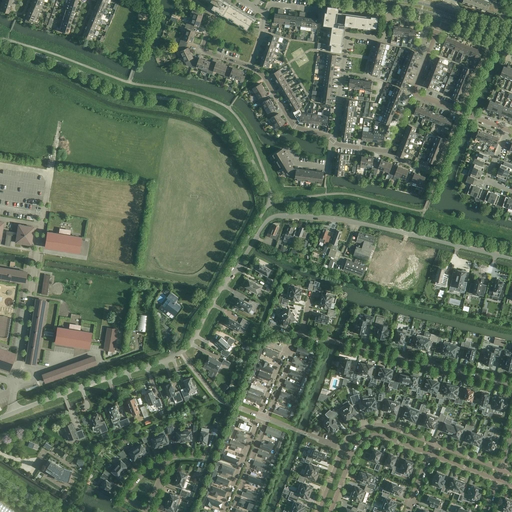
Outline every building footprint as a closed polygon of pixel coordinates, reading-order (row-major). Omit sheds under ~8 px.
[(98,0),(97,0),(96,5),(105,9),(107,3),(98,0)] [(210,0),(215,3),(212,8),(217,11),(247,30),(254,20),(223,1),(221,0),(210,0)] [(463,0),(462,2),(497,14),(500,5),(485,0),(463,0)] [(11,4),(2,1),(0,6),(0,11),(8,14),(11,4)] [(32,3),(30,8),(39,12),(41,6),(32,3)] [(67,3),(65,9),(74,12),(76,6),(67,3)] [(103,14),(105,9),(96,5),(93,10),(103,14)] [(371,18),(366,17),(362,17),(357,16),(353,16),(338,14),(338,12),(339,7),(328,6),(328,9),(326,9),(326,10),(324,25),(332,26),(330,45),(332,45),(331,51),(342,53),(343,46),(341,46),(343,27),(344,27),(345,26),(347,26),(351,26),(356,27),(360,28),(365,28),(370,29),(371,27),(377,28),(378,17),(371,16),(371,17),(371,18)] [(37,17),(39,12),(30,8),(28,13),(37,17)] [(73,17),(74,12),(65,9),(63,14),(73,17)] [(194,13),(192,18),(201,21),(203,16),(202,15),(203,13),(199,11),(193,9),(192,12),(194,13)] [(93,10),(91,16),(100,19),(103,14),(93,10)] [(37,17),(28,13),(25,19),(26,19),(25,22),(29,24),(30,21),(34,22),(37,17)] [(71,23),(73,17),(63,14),(62,20),(71,23)] [(91,16),(89,21),(98,25),(100,19),(91,16)] [(192,27),(193,25),(199,27),(201,21),(192,18),(189,17),(188,23),(187,23),(186,25),(192,27)] [(69,28),(71,23),(62,20),(60,25),(69,28)] [(89,21),(87,26),(96,30),(98,25),(89,21)] [(69,28),(60,25),(58,31),(68,34),(69,28)] [(187,29),(185,34),(194,37),(196,32),(191,30),(192,27),(186,25),(185,28),(187,29)] [(94,35),(96,30),(87,26),(85,31),(94,35)] [(94,35),(85,31),(82,37),(91,41),(94,35)] [(185,34),(183,40),(181,39),(180,42),(186,44),(187,41),(192,43),(194,37),(185,34)] [(279,37),(271,34),(269,39),(278,42),(278,41),(279,37)] [(446,38),(443,46),(448,48),(452,39),(447,37),(446,38)] [(280,44),(280,42),(278,41),(278,42),(269,39),(267,44),(276,47),(277,43),(280,44)] [(452,39),(448,48),(452,49),(451,52),(453,52),(454,50),(453,50),(457,41),(452,39)] [(454,50),(458,52),(462,43),(457,41),(453,50),(454,50)] [(180,42),(179,44),(178,47),(183,56),(191,53),(188,47),(186,48),(185,47),(186,44),(180,42)] [(467,45),(462,43),(458,52),(463,53),(462,56),(463,56),(464,54),(463,54),(467,45)] [(274,51),(276,47),(267,44),(266,50),(274,52),(274,51)] [(464,54),(469,56),(472,47),(467,45),(463,54),(464,54)] [(472,47),(469,56),(473,57),(472,60),(473,60),(474,60),(474,58),(477,49),(472,47)] [(407,54),(417,58),(417,56),(416,56),(418,52),(409,49),(407,54)] [(474,58),(479,60),(482,51),(477,49),(474,58)] [(277,52),(274,51),(274,52),(266,50),(264,55),(272,58),(274,53),(276,54),(277,52)] [(183,56),(185,62),(187,66),(193,68),(195,62),(192,61),(191,59),(193,58),(191,53),(183,56)] [(405,59),(414,63),(415,59),(416,60),(417,58),(407,54),(405,59)] [(264,55),(262,60),(271,63),(271,62),(273,63),(274,63),(275,59),(272,58),(264,55)] [(436,56),(434,61),(442,64),(443,63),(444,59),(436,56)] [(196,67),(202,68),(205,60),(199,58),(198,63),(195,62),(193,68),(196,69),(196,67)] [(403,64),(413,68),(413,66),(412,66),(414,63),(405,59),(403,58),(401,63),(403,64)] [(205,60),(202,68),(201,71),(207,73),(209,74),(211,68),(209,67),(210,62),(205,60)] [(270,64),(273,65),(273,63),(271,62),(271,63),(262,60),(260,65),(269,68),(270,64)] [(434,61),(432,66),(440,69),(442,70),(444,66),(445,64),(443,63),(442,64),(434,61)] [(213,71),(219,73),(222,64),(216,62),(214,68),(211,68),(209,74),(212,75),(213,71)] [(219,73),(224,75),(224,77),(226,78),(228,72),(226,71),(227,66),(222,64),(219,73)] [(403,64),(401,69),(410,73),(411,69),(412,70),(413,68),(403,64)] [(511,69),(510,69),(511,67),(508,65),(507,67),(504,66),(500,74),(511,79),(511,69)] [(432,66),(430,71),(438,74),(439,73),(440,69),(432,66)] [(460,70),(459,72),(461,73),(462,72),(470,75),(472,70),(464,67),(462,71),(460,70)] [(231,73),(228,72),(226,78),(235,81),(235,78),(238,70),(233,68),(231,73)] [(382,71),(379,70),(369,68),(369,69),(370,70),(369,73),(374,75),(374,76),(377,77),(378,76),(381,77),(382,71)] [(401,69),(399,74),(409,78),(409,76),(408,76),(410,73),(401,69)] [(235,78),(241,80),(240,83),(243,84),(245,77),(242,77),(244,72),(238,70),(235,78)] [(274,73),(272,74),(275,79),(282,74),(279,70),(274,73)] [(428,76),(436,79),(438,75),(440,76),(441,74),(439,73),(438,74),(430,71),(428,76)] [(275,79),(277,84),(285,79),(283,75),(285,74),(284,72),(282,74),(275,79)] [(461,73),(460,77),(468,80),(470,75),(462,72),(461,73)] [(399,74),(397,79),(406,83),(407,79),(408,80),(409,78),(399,74)] [(428,76),(426,81),(434,84),(435,83),(436,79),(428,76)] [(456,80),(455,82),(457,83),(458,82),(466,85),(468,80),(460,77),(458,81),(456,80)] [(287,83),(285,79),(277,84),(280,88),(288,84),(287,83)] [(406,83),(397,79),(395,85),(405,88),(405,87),(404,86),(406,83)] [(280,88),(283,93),(291,88),(288,85),(291,83),(290,81),(287,83),(288,84),(280,88)] [(424,86),(432,89),(434,85),(436,86),(437,84),(435,83),(434,84),(426,81),(424,86)] [(457,83),(456,87),(464,90),(466,85),(458,82),(457,83)] [(255,84),(249,87),(251,90),(253,88),(256,93),(264,89),(260,84),(256,86),(255,84)] [(393,91),(401,95),(402,91),(403,92),(404,90),(392,85),(390,90),(393,91)] [(462,95),(464,90),(456,87),(454,91),(452,90),(451,92),(454,93),(454,92),(462,95)] [(293,92),(291,88),(283,93),(286,97),(293,93),(293,92)] [(258,102),(264,99),(262,96),(267,94),(264,89),(256,93),(259,98),(257,99),(258,102)] [(286,97),(289,102),(296,98),(294,94),(296,92),(295,91),(293,92),(293,93),(286,97)] [(393,91),(391,96),(400,100),(401,98),(400,98),(401,95),(393,91)] [(460,100),(462,95),(454,92),(454,93),(452,97),(460,100)] [(391,96),(389,101),(397,105),(399,101),(400,102),(400,100),(391,96)] [(296,98),(289,102),(291,107),(299,102),(298,101),(301,100),(299,97),(296,98)] [(265,108),(272,104),(269,99),(265,101),(264,99),(258,102),(260,104),(262,103),(265,108)] [(291,107),(294,111),(293,112),(295,115),(300,111),(299,109),(302,107),(300,103),(302,102),(301,100),(298,101),(299,102),(291,107)] [(495,103),(491,113),(492,114),(493,112),(496,113),(500,104),(500,102),(496,100),(495,103)] [(389,101),(387,106),(396,110),(397,108),(396,108),(397,105),(389,101)] [(491,113),(495,103),(490,101),(486,109),(490,110),(489,112),(491,113)] [(272,104),(265,108),(268,113),(266,114),(267,117),(273,114),(271,111),(275,109),(272,104)] [(500,117),(504,106),(500,104),(496,113),(499,114),(498,116),(500,117)] [(387,106),(385,111),(393,115),(395,111),(396,112),(396,110),(387,106)] [(419,116),(422,108),(417,106),(414,114),(419,116)] [(509,108),(504,106),(500,117),(502,117),(503,116),(506,117),(509,108)] [(422,108),(419,116),(423,118),(422,120),(424,121),(425,119),(424,118),(427,110),(422,108)] [(432,112),(427,110),(424,118),(425,119),(429,120),(432,112)] [(301,113),(300,111),(295,115),(296,117),(299,121),(300,121),(305,122),(307,113),(301,113)] [(385,111),(383,116),(392,120),(393,119),(392,118),(393,115),(385,111)] [(432,112),(429,120),(433,122),(432,124),(434,125),(435,123),(434,122),(437,114),(432,112)] [(274,123),(281,118),(278,113),(274,116),(273,114),(267,117),(269,119),(271,118),(274,123)] [(437,114),(434,122),(435,123),(439,124),(442,116),(437,114)] [(392,120),(383,116),(381,122),(389,125),(391,121),(392,122),(392,120)] [(442,116),(439,124),(443,126),(442,128),(444,129),(445,127),(444,126),(447,118),(442,116)] [(281,118),(274,123),(277,128),(275,129),(276,132),(282,129),(280,126),(284,124),(281,118)] [(447,118),(444,126),(445,127),(449,128),(452,121),(452,120),(447,118)] [(408,125),(406,130),(415,133),(415,132),(417,128),(408,125)] [(406,130),(404,135),(413,138),(414,134),(417,135),(417,133),(415,132),(415,133),(406,130)] [(480,142),(484,132),(478,130),(475,140),(480,142)] [(480,142),(485,144),(489,134),(484,132),(480,142)] [(485,144),(490,146),(494,136),(489,134),(485,144)] [(404,135),(402,140),(411,143),(411,142),(413,138),(404,135)] [(437,136),(435,140),(433,139),(432,141),(434,142),(435,141),(443,144),(445,139),(437,136)] [(494,136),(490,146),(495,148),(499,138),(494,136)] [(402,140),(400,145),(409,148),(410,144),(413,145),(413,143),(411,142),(411,143),(402,140)] [(435,141),(434,142),(433,146),(441,149),(443,144),(435,141)] [(400,145),(398,150),(407,153),(407,152),(409,153),(411,149),(409,148),(400,145)] [(428,151),(430,152),(431,151),(439,154),(441,149),(433,146),(431,150),(429,149),(428,151)] [(275,160),(286,153),(285,152),(284,152),(282,149),(273,155),(275,160)] [(398,150),(396,155),(405,158),(406,154),(409,155),(409,153),(407,152),(407,153),(398,150)] [(430,152),(429,156),(437,159),(439,154),(431,151),(430,152)] [(483,164),(484,161),(486,162),(489,156),(479,152),(477,158),(475,157),(474,161),(483,164)] [(275,160),(278,164),(288,158),(286,155),(287,155),(286,153),(275,160)] [(437,159),(429,156),(426,155),(424,160),(435,165),(437,159)] [(366,168),(366,166),(368,157),(362,156),(361,161),(358,161),(357,167),(357,169),(360,170),(360,168),(366,168)] [(368,157),(366,166),(372,167),(372,169),(374,170),(376,164),(373,163),(373,158),(368,157)] [(278,164),(281,169),(292,163),(291,161),(290,162),(288,158),(278,164)] [(376,164),(374,170),(377,171),(378,168),(384,170),(387,162),(381,160),(379,165),(376,164)] [(475,164),(472,170),(482,174),(484,168),(482,167),(483,164),(474,161),(473,164),(475,164)] [(387,162),(384,170),(389,173),(388,175),(387,174),(385,178),(387,179),(388,179),(390,179),(390,178),(393,170),(390,169),(392,164),(387,162)] [(508,174),(510,168),(511,169),(511,168),(511,165),(504,162),(503,165),(501,164),(499,170),(508,174)] [(292,163),(281,169),(284,174),(286,173),(294,168),(292,165),(292,164),(292,163)] [(396,171),(393,170),(390,178),(395,180),(396,178),(399,179),(400,177),(403,169),(398,166),(396,171)] [(295,176),(297,167),(295,167),(294,168),(286,173),(287,175),(295,176)] [(403,169),(400,177),(405,179),(405,181),(407,182),(410,176),(407,175),(409,171),(403,169)] [(471,169),(467,178),(474,181),(475,178),(479,179),(482,174),(472,170),(471,169)] [(506,179),(508,174),(499,170),(496,176),(498,177),(497,179),(506,183),(508,180),(506,179)] [(410,176),(407,182),(416,186),(417,183),(420,175),(414,173),(413,178),(410,176)] [(424,189),(426,183),(424,182),(425,177),(420,175),(417,183),(422,185),(421,188),(424,189)] [(472,185),(474,181),(467,178),(465,182),(471,184),(467,193),(473,196),(477,186),(472,185)] [(485,192),(482,190),(482,189),(477,186),(473,196),(475,196),(475,198),(475,199),(475,200),(476,201),(477,202),(479,203),(479,202),(480,203),(481,201),(485,192)] [(485,192),(481,201),(484,202),(485,200),(490,202),(494,193),(488,191),(487,193),(485,192)] [(502,198),(499,197),(500,195),(494,193),(490,202),(496,205),(495,206),(499,208),(502,198)] [(505,200),(502,198),(499,208),(502,209),(503,206),(509,208),(511,198),(506,197),(505,200)] [(17,233),(2,230),(3,222),(0,221),(0,239),(0,240),(2,232),(7,233),(7,234),(6,234),(4,246),(10,246),(12,235),(11,235),(12,234),(17,235),(15,242),(30,245),(33,227),(18,225),(17,233)] [(270,237),(270,236),(271,234),(275,235),(279,226),(275,225),(273,228),(271,227),(267,236),(270,237)] [(288,226),(284,237),(292,240),(294,236),(295,235),(296,231),(293,230),(293,227),(288,226)] [(305,228),(300,227),(298,232),(296,231),(294,236),(297,237),(298,236),(301,237),(305,238),(308,233),(304,231),(305,228)] [(59,234),(48,232),(45,247),(57,249),(58,247),(66,248),(66,251),(78,253),(80,238),(69,236),(69,231),(60,229),(59,234)] [(328,231),(324,229),(319,240),(319,241),(328,245),(331,237),(327,235),(328,231)] [(335,250),(341,232),(336,230),(331,246),(327,255),(334,257),(334,258),(338,259),(340,253),(336,252),(337,251),(335,250)] [(375,237),(359,233),(357,242),(363,243),(372,246),(375,237)] [(372,246),(363,243),(361,248),(356,246),(353,256),(368,261),(371,252),(373,246),(372,246)] [(401,246),(392,243),(390,250),(399,253),(401,246)] [(322,253),(327,255),(331,246),(325,244),(322,253)] [(392,267),(395,256),(389,254),(388,254),(386,253),(383,260),(386,261),(385,265),(392,267)] [(366,266),(347,260),(343,269),(363,276),(366,266)] [(260,263),(259,265),(258,264),(256,268),(257,268),(256,270),(260,272),(260,273),(263,275),(264,274),(268,276),(271,270),(260,263)] [(2,268),(1,278),(22,282),(24,271),(2,268)] [(438,268),(435,281),(436,281),(435,284),(446,287),(449,275),(444,274),(445,269),(438,268)] [(461,288),(460,291),(465,292),(467,282),(463,281),(464,276),(465,276),(466,272),(462,271),(462,272),(458,271),(457,275),(456,275),(455,279),(452,278),(450,288),(454,289),(455,286),(461,288)] [(44,275),(41,294),(47,295),(50,276),(44,275)] [(473,294),(479,295),(484,296),(486,287),(482,286),(483,279),(479,278),(479,279),(477,278),(475,284),(471,283),(469,292),(473,293),(473,294)] [(495,284),(494,289),(490,288),(489,295),(493,296),(499,297),(498,297),(502,298),(504,291),(501,290),(502,286),(503,287),(504,283),(503,282),(500,281),(500,280),(499,280),(497,279),(496,279),(496,281),(495,284)] [(246,285),(246,287),(250,289),(249,290),(253,292),(253,291),(258,293),(261,287),(249,280),(248,282),(247,281),(245,285),(246,285)] [(314,284),(312,291),(315,291),(316,287),(316,285),(319,286),(320,283),(315,281),(314,284)] [(288,292),(300,295),(301,290),(301,289),(297,288),(298,288),(295,287),(295,288),(289,286),(288,292)] [(299,300),(300,295),(288,292),(287,292),(290,293),(289,298),(292,299),(292,300),(295,300),(298,301),(299,300)] [(327,292),(326,295),(322,294),(322,295),(321,300),(335,303),(337,295),(327,292)] [(162,305),(159,309),(165,314),(168,310),(174,315),(177,311),(176,311),(179,306),(174,302),(177,298),(171,294),(168,298),(171,300),(166,308),(162,305)] [(239,299),(236,305),(245,310),(244,311),(247,313),(248,312),(249,312),(251,309),(254,311),(258,304),(250,300),(248,303),(239,299)] [(335,304),(335,303),(321,300),(319,305),(320,305),(320,306),(323,306),(323,307),(326,308),(326,307),(330,308),(331,303),(335,304)] [(35,302),(25,360),(36,362),(45,304),(35,302)] [(283,311),(290,322),(295,319),(294,319),(295,318),(294,317),(296,316),(293,311),(291,312),(289,310),(284,313),(283,311)] [(283,311),(278,314),(281,320),(280,320),(283,325),(284,324),(285,325),(289,322),(290,323),(290,322),(283,311)] [(329,323),(330,318),(329,317),(324,316),(325,315),(322,314),(322,315),(319,314),(319,317),(317,316),(316,321),(323,322),(323,323),(326,324),(327,323),(328,323),(329,323)] [(140,315),(137,331),(145,332),(148,316),(140,315)] [(355,327),(358,328),(357,333),(358,333),(357,334),(361,335),(361,334),(363,334),(365,328),(366,326),(365,326),(366,323),(371,325),(373,318),(365,316),(364,319),(359,318),(358,322),(356,322),(355,327)] [(377,316),(376,317),(374,325),(380,327),(379,329),(378,331),(379,332),(377,338),(379,338),(379,339),(383,340),(383,339),(384,339),(385,335),(388,335),(389,330),(386,329),(387,326),(383,325),(385,318),(377,316)] [(229,318),(228,318),(227,317),(226,321),(227,321),(225,324),(234,329),(233,331),(236,333),(238,331),(241,326),(246,329),(250,322),(243,318),(240,324),(229,318)] [(76,346),(88,348),(90,333),(79,331),(79,326),(70,324),(70,329),(58,328),(55,343),(67,344),(68,342),(76,343),(76,346)] [(118,330),(108,328),(104,349),(114,351),(118,330)] [(409,335),(411,329),(408,328),(407,330),(403,329),(402,332),(398,331),(397,335),(397,336),(396,341),(397,342),(399,343),(400,342),(403,343),(405,334),(409,335)] [(421,348),(424,336),(415,333),(413,341),(415,341),(414,347),(419,348),(419,347),(421,348)] [(438,336),(431,334),(430,337),(424,336),(421,348),(423,348),(423,349),(427,350),(429,345),(431,345),(432,341),(433,341),(437,342),(438,336)] [(229,337),(227,342),(224,339),(224,338),(220,336),(219,339),(220,339),(218,341),(216,343),(220,346),(220,347),(223,349),(222,349),(221,351),(221,352),(220,354),(219,353),(227,358),(227,357),(226,357),(230,352),(228,350),(231,346),(230,346),(235,340),(229,337)] [(448,355),(451,342),(442,340),(440,347),(443,348),(441,353),(446,355),(446,354),(448,355)] [(466,340),(465,342),(464,349),(468,350),(468,352),(467,352),(466,355),(467,355),(466,358),(468,358),(468,360),(472,361),(474,354),(475,354),(476,351),(475,350),(475,349),(475,348),(470,347),(471,341),(466,340)] [(451,342),(448,355),(450,355),(450,356),(454,357),(456,351),(458,352),(460,347),(451,345),(451,342)] [(0,345),(0,370),(8,373),(15,354),(7,351),(8,349),(0,345)] [(298,346),(296,352),(300,354),(301,354),(300,357),(302,358),(304,359),(305,356),(307,356),(309,351),(298,346)] [(501,349),(493,347),(492,351),(488,349),(486,354),(484,353),(483,359),(486,360),(485,364),(486,364),(485,365),(489,366),(489,365),(491,366),(493,360),(494,360),(494,357),(494,355),(500,356),(501,349)] [(265,348),(264,351),(267,352),(266,355),(272,358),(273,355),(278,357),(279,353),(265,348)] [(511,354),(511,351),(504,350),(502,357),(508,358),(507,361),(507,360),(506,363),(507,363),(505,369),(507,370),(507,371),(511,372),(511,371),(511,370),(511,355),(511,354)] [(209,356),(205,362),(213,367),(212,369),(217,372),(219,369),(218,369),(221,362),(209,356)] [(50,372),(43,375),(44,377),(43,377),(45,380),(45,382),(96,364),(95,362),(94,359),(93,357),(86,359),(50,372)] [(307,368),(309,364),(294,358),(292,362),(296,364),(295,367),(297,367),(297,368),(304,370),(305,367),(307,368)] [(343,377),(352,379),(353,372),(348,371),(349,369),(350,366),(349,366),(351,360),(349,359),(349,358),(345,358),(345,359),(344,358),(343,363),(340,362),(339,368),(341,368),(340,373),(344,374),(343,377)] [(260,363),(258,368),(272,373),(274,369),(266,366),(268,362),(263,360),(262,364),(260,363)] [(360,369),(358,376),(364,377),(367,364),(367,365),(361,363),(361,364),(360,364),(359,369),(360,369)] [(367,364),(364,377),(365,375),(370,377),(373,366),(373,365),(367,364)] [(378,380),(384,381),(387,369),(383,368),(383,369),(381,368),(380,371),(379,371),(379,374),(378,380)] [(301,378),(302,374),(290,369),(288,373),(295,376),(293,376),(292,378),(294,378),(294,379),(299,381),(300,378),(301,378)] [(390,370),(387,369),(384,381),(389,382),(388,386),(392,387),(394,381),(390,380),(391,377),(392,377),(392,374),(392,371),(390,371),(390,370)] [(260,371),(258,376),(260,377),(259,379),(262,381),(263,378),(269,381),(271,375),(260,371)] [(409,384),(411,377),(405,375),(401,374),(400,378),(399,380),(399,381),(409,384)] [(411,377),(409,384),(409,386),(416,388),(417,384),(416,384),(418,377),(415,376),(412,375),(411,375),(411,377)] [(189,392),(195,390),(194,386),(195,385),(193,382),(192,382),(191,378),(184,380),(187,388),(181,390),(181,389),(184,397),(190,395),(189,392)] [(430,392),(433,380),(430,379),(429,380),(427,380),(427,383),(426,382),(425,385),(426,385),(424,391),(430,392)] [(296,388),(299,389),(300,386),(286,380),(285,383),(287,384),(286,388),(295,391),(296,388)] [(430,392),(436,394),(438,388),(439,386),(438,386),(439,383),(437,382),(437,381),(433,380),(430,392)] [(175,393),(175,392),(172,384),(169,385),(169,384),(165,386),(169,397),(173,396),(176,403),(183,400),(179,391),(175,393)] [(252,384),(249,390),(263,396),(264,392),(262,392),(263,389),(252,384)] [(450,398),(451,392),(453,385),(448,384),(447,384),(446,388),(445,388),(445,390),(445,394),(443,394),(444,393),(441,392),(439,399),(443,400),(444,396),(450,398)] [(459,404),(460,397),(457,397),(456,397),(457,393),(458,391),(457,391),(458,387),(458,386),(453,385),(451,392),(450,398),(455,399),(454,403),(459,404)] [(472,396),(473,392),(473,391),(470,390),(470,389),(467,389),(466,394),(465,394),(465,396),(464,399),(471,401),(472,401),(473,396),(472,396)] [(146,393),(147,397),(146,398),(148,401),(149,401),(150,405),(154,403),(156,408),(162,405),(159,399),(156,400),(152,391),(150,392),(150,391),(147,392),(148,393),(146,393)] [(295,397),(282,391),(280,395),(284,397),(283,400),(290,403),(291,399),(294,400),(295,397)] [(256,399),(261,401),(262,397),(248,392),(246,399),(254,402),(256,399)] [(488,416),(491,405),(487,404),(487,401),(488,401),(489,399),(488,399),(489,396),(486,395),(487,394),(482,393),(481,400),(480,400),(479,403),(480,403),(480,404),(480,406),(485,407),(483,415),(488,416)] [(491,405),(488,416),(489,416),(489,412),(493,413),(494,409),(503,411),(504,408),(505,408),(506,403),(505,403),(506,398),(503,397),(503,398),(499,397),(498,402),(496,401),(495,406),(491,405)] [(130,400),(128,401),(130,407),(129,408),(131,411),(132,411),(133,415),(135,414),(136,415),(139,413),(139,412),(140,412),(134,398),(132,399),(132,398),(129,399),(130,400)] [(385,399),(384,401),(385,401),(385,403),(386,404),(384,409),(385,409),(385,410),(391,412),(394,402),(385,399)] [(391,412),(391,413),(396,414),(396,413),(397,413),(400,401),(394,400),(394,402),(391,412)] [(344,406),(351,417),(351,416),(356,413),(355,413),(356,412),(353,408),(352,408),(349,403),(344,406)] [(422,414),(425,408),(426,405),(421,404),(419,410),(414,408),(409,420),(413,421),(413,420),(415,421),(416,418),(417,418),(418,416),(417,416),(419,412),(422,414)] [(120,421),(120,420),(119,417),(120,416),(119,412),(118,410),(116,405),(109,408),(110,409),(108,409),(110,414),(111,413),(113,417),(111,418),(113,422),(118,421),(120,427),(122,426),(120,421)] [(144,418),(148,416),(144,406),(140,407),(144,418)] [(344,406),(339,409),(345,420),(346,420),(351,417),(344,406)] [(406,418),(409,420),(414,408),(408,406),(408,407),(406,411),(405,411),(404,414),(405,414),(404,417),(406,417),(406,418)] [(278,411),(274,409),(273,412),(287,418),(290,411),(280,407),(278,411)] [(336,416),(331,411),(330,409),(325,414),(329,418),(325,423),(324,422),(324,423),(327,425),(326,426),(329,430),(330,429),(333,432),(336,430),(335,430),(338,427),(335,423),(336,422),(333,419),(336,416)] [(429,426),(433,414),(427,412),(423,424),(423,425),(428,427),(429,426)] [(108,430),(104,421),(101,422),(98,414),(97,414),(97,413),(93,414),(94,415),(91,416),(95,426),(93,427),(93,429),(94,430),(95,431),(97,432),(98,431),(99,431),(100,430),(101,433),(108,430)] [(433,414),(429,426),(434,428),(434,427),(435,428),(437,423),(436,422),(438,416),(433,414)] [(120,421),(122,426),(130,423),(128,418),(120,421)] [(444,427),(443,431),(446,432),(447,431),(452,434),(452,435),(456,424),(457,422),(453,421),(453,420),(452,420),(451,420),(446,418),(444,422),(446,423),(445,424),(444,427)] [(252,425),(240,421),(238,427),(250,432),(252,425)] [(76,432),(72,423),(63,426),(63,428),(62,428),(64,432),(65,431),(68,440),(69,440),(70,442),(73,440),(73,438),(77,437),(78,440),(84,437),(81,430),(76,432)] [(456,424),(452,435),(453,436),(452,436),(455,437),(458,438),(461,431),(462,432),(464,426),(456,424)] [(268,426),(265,432),(272,435),(271,436),(273,437),(274,435),(280,438),(282,432),(268,426)] [(490,427),(489,430),(486,438),(489,439),(490,439),(489,442),(488,444),(487,449),(490,450),(490,449),(493,451),(495,446),(496,446),(498,442),(497,441),(498,440),(491,437),(495,429),(490,427)] [(184,429),(185,442),(185,441),(186,441),(186,440),(192,440),(191,438),(192,438),(192,436),(191,436),(191,429),(184,429)] [(238,431),(237,434),(235,439),(245,443),(247,438),(245,437),(246,434),(238,431)] [(205,443),(207,443),(207,441),(208,441),(208,438),(208,433),(201,432),(200,437),(199,437),(198,441),(200,441),(199,442),(200,442),(201,442),(201,444),(205,444),(205,443)] [(469,438),(468,441),(468,442),(473,444),(478,432),(477,432),(476,434),(471,432),(470,435),(469,435),(468,438),(469,438)] [(478,432),(473,444),(478,446),(478,445),(480,442),(481,440),(481,439),(483,434),(478,432)] [(159,437),(162,446),(162,445),(163,445),(168,443),(168,441),(168,440),(168,438),(167,439),(166,434),(159,437)] [(159,437),(152,439),(155,447),(158,446),(159,447),(162,446),(159,437)] [(245,445),(231,439),(229,443),(232,444),(231,446),(236,448),(236,446),(243,448),(245,445)] [(262,442),(260,448),(271,452),(273,446),(274,444),(269,442),(268,445),(262,442)] [(134,446),(141,457),(141,456),(142,455),(146,452),(145,450),(146,449),(144,447),(144,448),(141,444),(136,448),(134,446)] [(134,446),(128,450),(135,460),(138,458),(138,459),(141,457),(134,446)] [(314,450),(314,451),(313,450),(311,455),(312,456),(316,458),(316,459),(318,460),(319,459),(321,460),(322,458),(324,459),(325,454),(318,452),(319,451),(315,449),(315,450),(314,450)] [(374,450),(372,456),(371,455),(369,460),(377,462),(374,469),(379,471),(382,463),(378,461),(381,453),(378,451),(375,449),(375,450),(374,450)] [(257,456),(269,461),(271,454),(259,450),(257,456)] [(224,454),(222,459),(237,465),(239,460),(235,458),(236,456),(228,453),(227,455),(224,454)] [(390,455),(389,455),(387,460),(386,460),(385,464),(392,467),(396,457),(393,456),(393,455),(391,454),(390,455)] [(42,469),(61,480),(60,481),(68,483),(71,471),(60,468),(57,466),(59,462),(50,457),(42,469)] [(115,464),(124,472),(123,471),(124,470),(128,466),(126,464),(127,464),(125,462),(124,463),(119,459),(115,464)] [(268,466),(255,460),(253,464),(255,465),(254,468),(256,469),(265,473),(267,469),(268,466)] [(401,469),(397,467),(395,474),(401,476),(402,472),(408,475),(410,472),(411,472),(412,468),(411,467),(413,463),(410,461),(409,462),(406,460),(404,465),(402,465),(401,469)] [(124,472),(115,464),(114,464),(116,466),(112,471),(119,477),(121,474),(122,475),(124,472)] [(222,464),(220,470),(223,471),(221,474),(225,475),(227,472),(233,475),(235,469),(222,464)] [(305,469),(318,474),(317,474),(319,468),(318,468),(319,467),(314,465),(313,466),(307,464),(305,469)] [(316,480),(318,474),(305,469),(303,475),(315,480),(315,479),(316,480)] [(185,481),(188,474),(180,471),(178,475),(177,474),(176,477),(185,481)] [(366,486),(374,490),(376,485),(369,482),(372,475),(367,474),(361,472),(361,473),(360,473),(359,475),(360,476),(359,479),(367,482),(366,486)] [(446,486),(443,485),(444,480),(442,480),(444,475),(441,474),(441,473),(438,472),(436,477),(435,476),(433,480),(434,481),(433,484),(433,485),(434,484),(442,488),(441,491),(444,492),(446,486)] [(221,484),(227,486),(229,480),(218,476),(216,482),(219,483),(218,484),(220,485),(221,484)] [(264,481),(249,476),(247,480),(257,484),(256,486),(258,487),(259,485),(262,486),(264,481)] [(185,481),(176,477),(176,478),(177,478),(176,479),(174,485),(177,485),(176,486),(178,487),(179,486),(183,488),(185,481)] [(454,479),(452,482),(451,484),(451,485),(449,490),(455,492),(459,480),(454,478),(454,479)] [(111,491),(111,492),(112,491),(113,491),(115,488),(114,487),(115,485),(113,484),(113,483),(111,482),(111,483),(106,480),(104,479),(101,484),(103,485),(102,486),(107,489),(106,490),(109,492),(110,491),(111,492),(111,491)] [(464,483),(464,482),(459,480),(455,492),(460,494),(458,500),(462,502),(463,499),(465,493),(462,492),(462,493),(461,492),(462,489),(463,489),(464,487),(463,486),(465,483),(464,483)] [(299,488),(311,493),(312,488),(312,487),(309,486),(309,485),(306,484),(306,485),(301,483),(299,488)] [(396,485),(392,483),(389,490),(399,494),(400,491),(401,491),(402,489),(401,488),(396,485)] [(374,490),(366,486),(364,489),(365,489),(365,490),(361,489),(359,488),(355,487),(355,488),(355,487),(353,492),(365,497),(367,491),(370,493),(372,489),(374,490)] [(477,488),(474,486),(472,491),(470,490),(469,495),(465,493),(463,499),(469,502),(470,498),(476,500),(476,501),(477,497),(479,498),(480,494),(479,493),(481,489),(477,487),(477,488)] [(213,487),(211,491),(213,492),(212,494),(215,495),(216,493),(224,497),(226,492),(213,487)] [(291,491),(289,495),(298,499),(299,496),(298,496),(299,495),(302,496),(304,497),(305,497),(308,498),(309,498),(311,493),(299,488),(296,493),(291,491)] [(256,500),(258,494),(250,491),(249,494),(243,492),(242,495),(256,500)] [(353,492),(351,497),(351,498),(355,499),(354,500),(357,501),(357,500),(363,502),(365,497),(353,492)] [(167,500),(179,505),(181,498),(175,496),(175,495),(173,494),(173,495),(171,494),(169,499),(168,501),(167,500)] [(298,499),(289,495),(288,499),(294,502),(292,507),(304,511),(305,508),(304,508),(305,506),(302,505),(302,504),(300,503),(300,504),(296,502),(298,499)] [(431,505),(433,506),(433,505),(438,507),(440,501),(439,500),(440,499),(436,498),(436,499),(429,496),(427,501),(429,501),(428,503),(431,504),(431,505)] [(220,508),(222,503),(208,497),(205,505),(210,507),(212,504),(220,508)] [(241,498),(239,502),(242,503),(241,507),(251,511),(254,503),(241,498)] [(383,504),(394,508),(396,504),(395,504),(396,502),(393,501),(393,500),(391,499),(390,500),(386,498),(386,499),(385,498),(383,504)] [(511,511),(510,511),(511,506),(510,506),(511,500),(509,500),(509,499),(506,498),(504,503),(503,502),(501,506),(502,507),(501,510),(506,511),(511,511)] [(179,505),(167,500),(166,504),(167,504),(166,507),(167,508),(164,511),(178,511),(179,511),(177,510),(179,505)] [(0,511),(16,511),(0,501),(0,511)]
